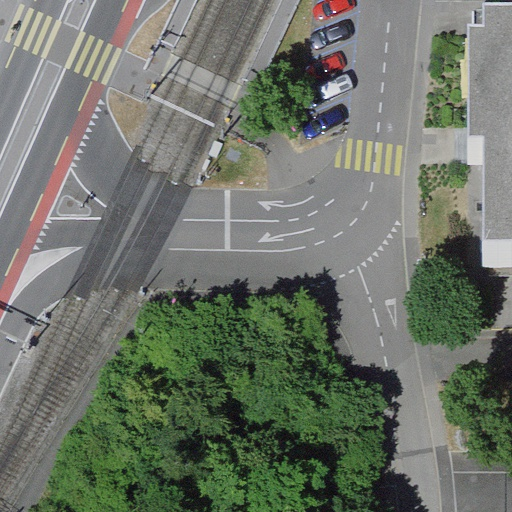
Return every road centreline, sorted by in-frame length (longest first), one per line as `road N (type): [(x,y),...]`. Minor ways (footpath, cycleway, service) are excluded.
road 1 (residential): [(2,184),(156,229),(299,233),(341,223)]
road 2 (residential): [(421,511),(389,360),(341,223)]
road 3 (residential): [(341,223),(367,201),(379,155),(388,0)]
road 4 (secondary): [(2,184),(87,0)]
